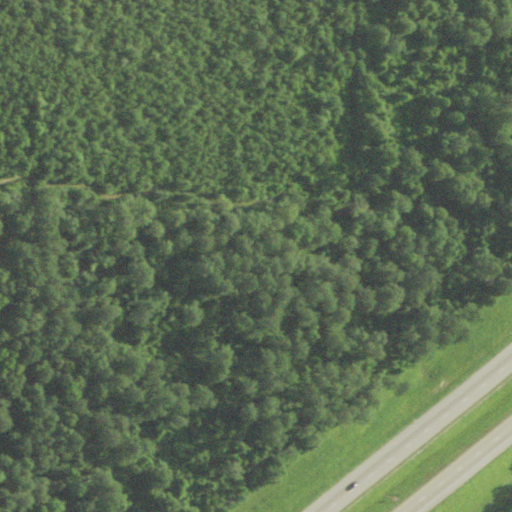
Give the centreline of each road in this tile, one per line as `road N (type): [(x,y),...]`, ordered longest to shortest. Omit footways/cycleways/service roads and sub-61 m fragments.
road 1 (motorway): [(511,359),(324,511)]
road 2 (motorway): [(402,511),(511,423)]
